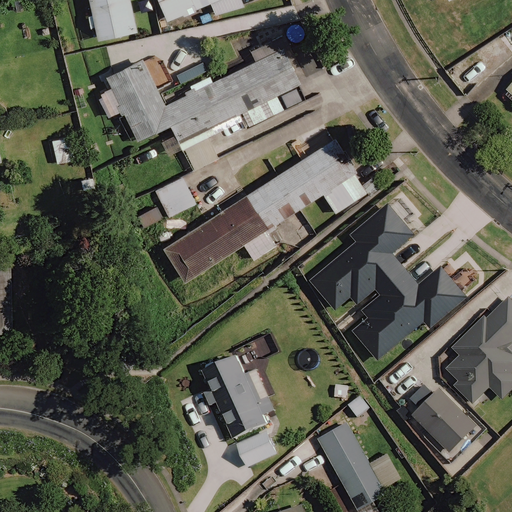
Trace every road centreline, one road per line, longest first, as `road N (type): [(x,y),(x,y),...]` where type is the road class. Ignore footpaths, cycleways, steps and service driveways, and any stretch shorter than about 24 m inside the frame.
road 1 (residential): [(511,209),(422,121),(347,0)]
road 2 (residential): [(152,511),(113,455),(46,416),(0,409)]
